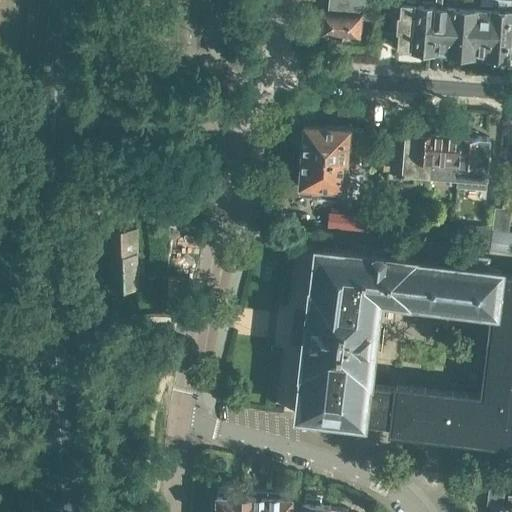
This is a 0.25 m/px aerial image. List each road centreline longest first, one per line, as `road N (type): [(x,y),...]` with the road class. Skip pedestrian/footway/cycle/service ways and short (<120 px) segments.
road 1 (primary): [(66,511),(55,325),(57,0)]
road 2 (residential): [(177,417),(262,75)]
road 3 (residential): [(418,511),(369,473),(177,417)]
road 4 (residential): [(511,98),(262,75)]
